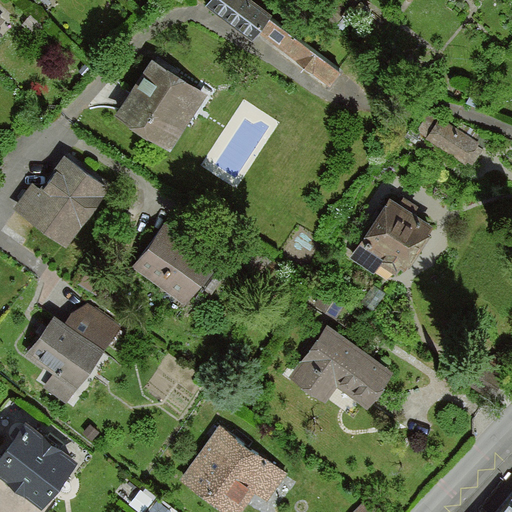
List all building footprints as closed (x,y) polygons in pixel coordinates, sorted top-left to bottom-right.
[(247,0),(215,0),(211,7),(255,40),(260,34),(270,20),(272,18),(247,0)] [(341,74),(270,20),(260,34),(331,87),(341,74)] [(152,55),(114,112),(170,149),(208,91),(152,55)] [(486,147),(433,113),(422,131),(476,164),(486,147)] [(38,183),(19,208),(70,246),(113,188),(70,156),(45,188),(38,183)] [(409,267),(438,225),(396,195),(355,254),(377,269),(384,260),(398,271),(403,263),(409,267)] [(219,258),(170,222),(138,267),(187,302),(219,258)] [(70,399),(125,327),(91,304),(76,312),(68,323),(58,315),(32,352),(59,372),(49,386),(70,399)] [(371,403),(394,371),(332,326),(297,374),(329,398),(341,381),(371,403)] [(483,357),(467,381),(493,397),(509,374),(483,357)] [(0,459),(0,470),(45,504),(79,458),(29,421),(0,459)] [(186,478),(232,511),(240,511),(257,489),(270,498),(288,473),(224,426),(186,478)] [(385,511),(372,499),(359,511),(385,511)] [(511,511),(511,499),(501,511),(511,511)]
